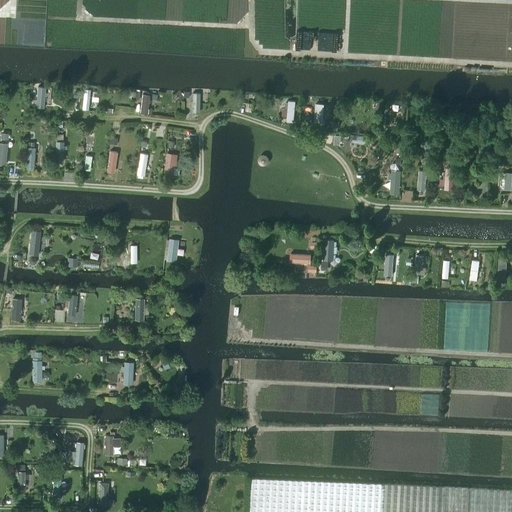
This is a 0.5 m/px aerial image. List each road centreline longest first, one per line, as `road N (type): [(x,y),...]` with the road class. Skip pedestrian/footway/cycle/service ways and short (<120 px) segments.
road 1 (track): [(511,214),(362,204),(342,162),(321,147),(231,114),(203,126),(193,191),(0,183)]
road 2 (track): [(511,434),(249,429),(250,381),(511,395)]
road 3 (track): [(511,355),(230,340),(234,307)]
road 4 (track): [(511,66),(251,52),(250,0)]
road 5 (track): [(0,256),(14,233),(34,222),(176,228)]
road 6 (track): [(250,28),(78,18),(79,0)]
road 7 (track): [(511,246),(362,236),(362,204)]
road 8 (track): [(85,510),(92,453),(86,431),(0,423)]
road 9 (track): [(203,126),(48,114)]
